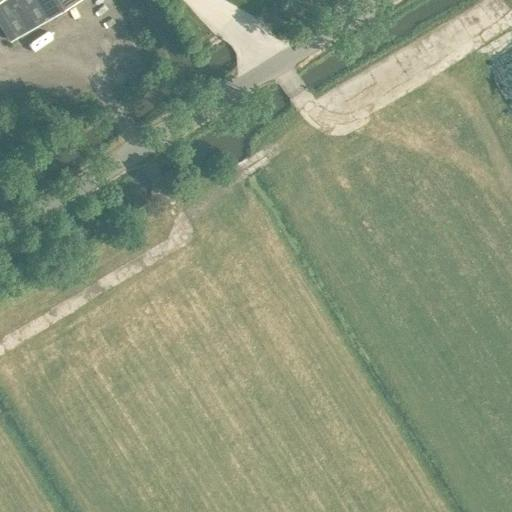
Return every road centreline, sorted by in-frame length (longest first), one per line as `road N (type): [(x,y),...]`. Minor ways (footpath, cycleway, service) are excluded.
road 1 (unclassified): [(0,234),(375,0)]
road 2 (unknown): [(281,58),(311,106),(345,113),(511,11)]
road 3 (unknown): [(0,68),(92,79),(144,144)]
